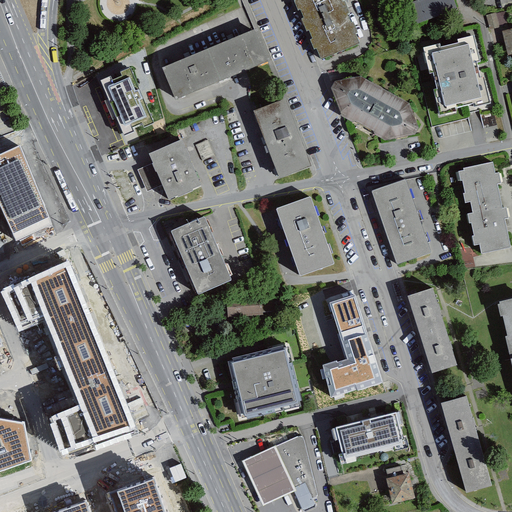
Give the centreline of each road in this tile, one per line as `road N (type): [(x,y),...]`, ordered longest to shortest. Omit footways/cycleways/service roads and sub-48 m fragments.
road 1 (residential): [(340,179),(437,472),(468,511)]
road 2 (secondary): [(103,229),(231,511)]
road 3 (secondary): [(0,8),(103,229)]
road 4 (residential): [(103,229),(340,179)]
road 5 (secondary): [(103,229),(104,206),(54,86),(50,0)]
road 6 (residential): [(273,0),(340,179)]
road 7 (residential): [(340,179),(511,145)]
